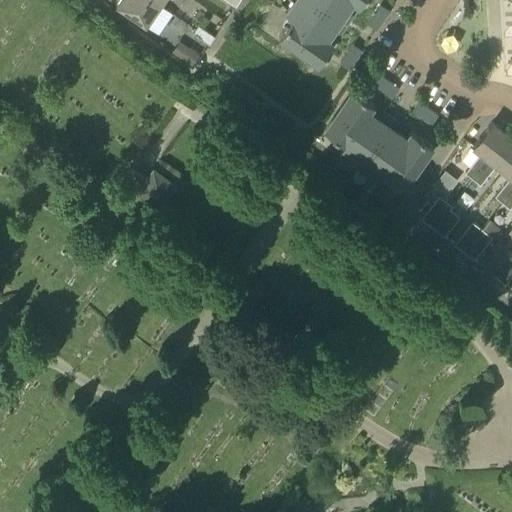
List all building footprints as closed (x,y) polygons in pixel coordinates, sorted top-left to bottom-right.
[(146,25),(159,5),(151,0),(118,0),(116,4),(146,25)] [(292,0),(285,12),(291,16),(278,36),(319,64),(333,43),(327,38),(337,24),(343,29),(349,20),(343,15),(352,1),(359,6),(362,0),(292,0)] [(378,17),(385,8),(380,4),(374,14),(378,17)] [(383,20),(389,11),(385,8),(378,17),(383,20)] [(372,27),(378,17),(374,14),(367,23),(372,27)] [(376,30),(383,20),(378,17),(372,27),(376,30)] [(201,37),(205,30),(198,24),(193,31),(201,37)] [(205,30),(201,37),(208,42),(213,36),(205,30)] [(179,41),(172,52),(192,65),(199,54),(179,41)] [(351,57),(358,47),(353,44),(346,53),(351,57)] [(356,60),(362,50),(358,47),(351,57),(356,60)] [(344,66),(351,57),(346,53),(340,63),(344,66)] [(349,69),(356,60),(351,57),(344,66),(349,69)] [(385,86),(389,81),(379,75),(376,79),(385,86)] [(382,91),(385,86),(376,79),(373,84),(382,91)] [(385,86),(395,92),(398,88),(389,81),(385,86)] [(392,97),(395,92),(385,86),(382,91),(392,97)] [(352,90),(341,106),(326,127),(344,142),(339,148),(350,157),(348,160),(367,175),(371,170),(381,177),(387,168),(406,182),(432,145),(411,130),(406,137),(392,127),(396,120),(388,114),(383,121),(369,111),(373,104),(352,90)] [(424,113),(428,108),(418,102),(415,106),(424,113)] [(421,118),(424,113),(415,106),(412,111),(421,118)] [(424,113),(434,119),(437,115),(428,108),(424,113)] [(431,124),(434,119),(424,113),(421,118),(431,124)] [(472,177),(507,133),(492,121),(472,146),(480,152),(465,172),(472,177)] [(503,169),(511,157),(511,137),(507,133),(472,177),(479,183),(495,163),(503,169)] [(502,201),(511,188),(511,157),(503,169),(510,175),(495,195),(502,201)] [(178,185),(151,166),(145,175),(134,168),(118,190),(143,208),(150,198),(162,207),(178,185)] [(433,184),(446,194),(458,179),(445,169),(433,184)] [(362,187),(370,192),(376,182),(369,177),(362,187)] [(511,188),(502,201),(510,207),(511,203),(511,188)] [(448,207),(449,208),(452,205),(438,194),(421,216),(433,226),(448,207)] [(421,205),(426,209),(430,203),(426,200),(421,205)] [(458,215),(449,208),(448,207),(433,226),(443,234),(458,215)] [(464,250),(481,228),(472,220),(454,243),(464,250)] [(481,228),(464,250),(473,258),(491,235),(481,228)] [(511,239),(509,237),(503,244),(511,251),(511,250),(511,239)] [(494,273),(511,251),(503,244),(501,243),(483,266),(494,273)] [(511,250),(511,251),(494,273),(506,283),(511,274),(511,250)]
